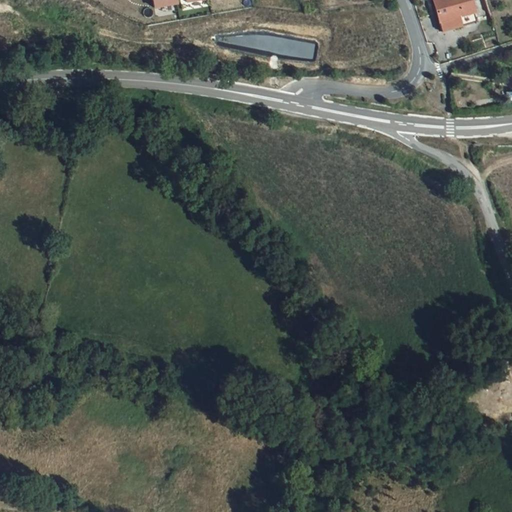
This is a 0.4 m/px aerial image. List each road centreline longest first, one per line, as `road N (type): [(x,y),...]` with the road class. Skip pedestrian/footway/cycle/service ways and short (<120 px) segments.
road 1 (secondary): [(294,103),(168,82),(0,82)]
road 2 (unclassified): [(511,280),(467,174),(396,132),(398,122)]
road 3 (residential): [(422,65),(418,78),(396,91),(306,86),(294,103)]
